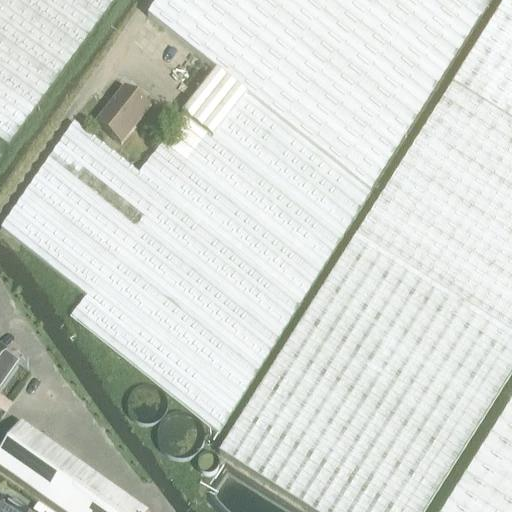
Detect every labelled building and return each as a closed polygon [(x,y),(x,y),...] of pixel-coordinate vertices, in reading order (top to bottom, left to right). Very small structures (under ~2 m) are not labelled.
[(0,0),(0,144),(6,148),(31,113),(113,0),(0,0)] [(158,0),(146,18),(215,71),(247,96),(210,142),(181,120),(137,177),(72,126),(54,153),(30,186),(0,231),(0,233),(31,259),(84,301),(68,320),(161,394),(216,438),(254,377),(468,39),(492,0),(158,0)] [(511,0),(504,0),(408,153),(300,325),(218,455),(307,511),(422,511),(493,400),(511,371),(511,0)] [(179,117),(181,120),(210,142),(247,96),(215,71),(179,117)] [(93,127),(119,147),(147,110),(121,90),(93,127)] [(511,511),(511,402),(472,466),(443,511),(511,511)] [(0,472),(55,511),(143,511),(20,425),(0,453),(0,472)]
